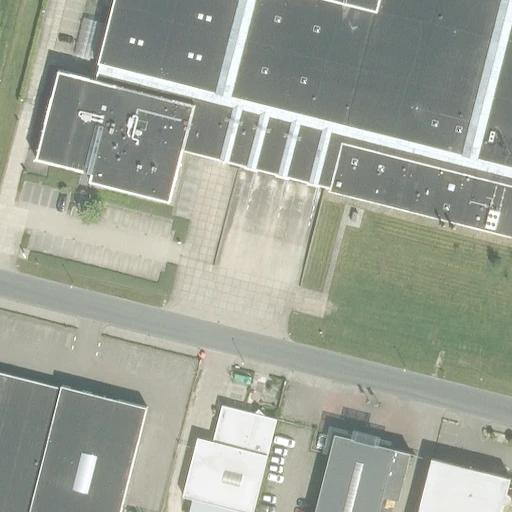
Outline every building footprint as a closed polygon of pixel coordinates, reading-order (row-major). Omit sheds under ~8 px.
[(58,70),(48,110),(36,159),(91,173),(89,182),(170,202),(183,151),(329,187),(329,191),(511,237),(511,0),(114,0),(95,79),(58,70)] [(0,511),(120,511),(147,408),(61,386),(61,388),(0,372),(0,511)] [(242,511),(253,511),(276,420),(266,417),(258,410),(254,414),(222,406),(213,442),(197,438),(183,497),(242,511)] [(398,502),(410,453),(335,434),(314,511),(378,511),(382,498),(398,502)] [(507,494),(507,493),(510,479),(432,459),(418,511),(501,511),(504,504),(505,504),(506,504),(507,504),(508,503),(509,502),(510,501),(510,500),(510,499),(510,498),(510,497),(510,496),(509,495),(508,494),(507,494)]
